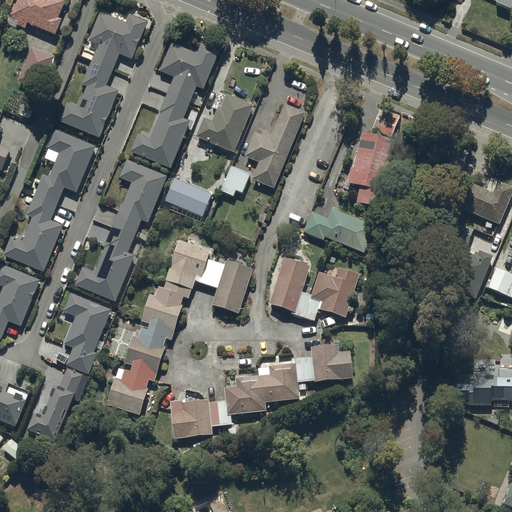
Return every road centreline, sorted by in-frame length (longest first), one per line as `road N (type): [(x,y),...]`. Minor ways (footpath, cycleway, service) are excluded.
road 1 (residential): [(434,511),(424,88)]
road 2 (residential): [(25,355),(173,0)]
road 3 (trunk): [(424,88),(208,0)]
road 4 (trunk): [(309,0),(511,83)]
